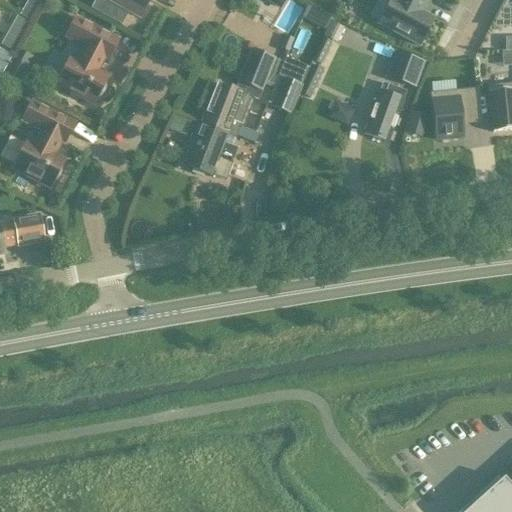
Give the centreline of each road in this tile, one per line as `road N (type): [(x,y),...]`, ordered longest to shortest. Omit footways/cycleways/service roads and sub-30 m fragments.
road 1 (residential): [(104,267),(511,188)]
road 2 (tertiary): [(118,324),(511,262)]
road 3 (residential): [(104,267),(98,189),(205,0)]
